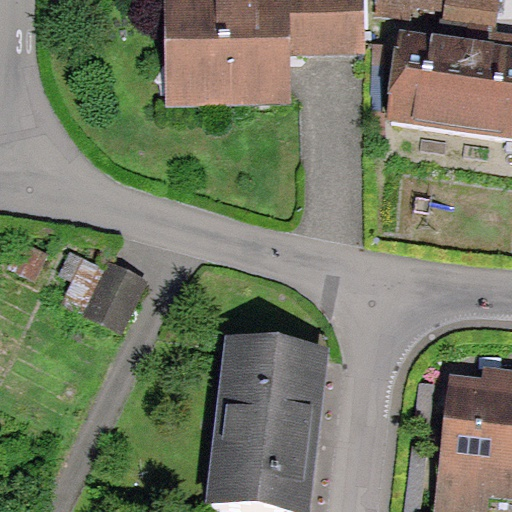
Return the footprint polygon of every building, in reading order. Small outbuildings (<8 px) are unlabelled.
[(155,0),(154,113),(275,114),(276,66),(344,67),(344,0),(155,0)] [(489,32),(491,0),(370,0),(369,22),(489,32)] [(511,51),(388,32),(373,127),(511,148),(511,51)] [(126,343),(150,292),(112,275),(88,326),(126,343)] [(216,508),(243,511),(311,511),(336,352),(242,337),(216,508)] [(511,510),(511,387),(434,380),(421,511),(473,511),(474,507),(511,510)]
